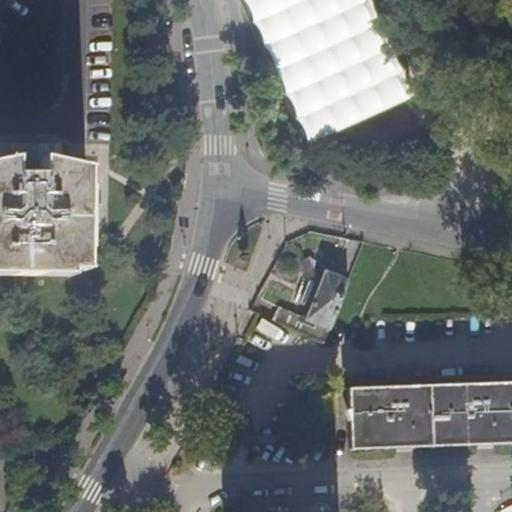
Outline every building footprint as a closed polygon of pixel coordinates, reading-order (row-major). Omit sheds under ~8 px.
[(359,83),(360,2),(283,1),(282,82),(359,83)] [(0,270),(74,271),(74,265),(86,266),(86,244),(82,244),(83,190),(86,189),(87,166),(41,154),(41,169),(30,169),(15,169),(15,152),(0,156),(0,270)] [(307,322),(330,331),(349,284),(325,275),(320,287),(311,284),(302,306),(311,310),(307,320),(307,322)] [(307,322),(307,320),(281,309),(274,324),(325,345),(330,331),(307,322)] [(511,385),(405,390),(346,392),(349,452),(401,450),(485,447),(511,445),(511,385)] [(12,444),(12,464),(33,465),(34,445),(12,444)]
